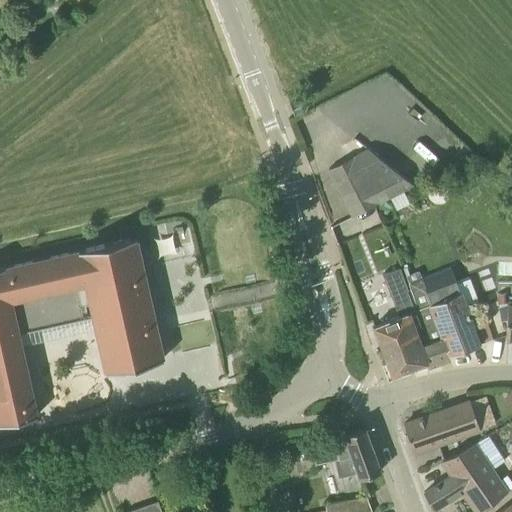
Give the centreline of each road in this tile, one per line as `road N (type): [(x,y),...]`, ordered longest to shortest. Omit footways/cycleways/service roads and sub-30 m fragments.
road 1 (unclassified): [(0,488),(265,420),(315,374)]
road 2 (tertiary): [(328,342),(323,270),(281,159)]
road 3 (tertiary): [(281,159),(288,219),(328,342)]
road 4 (tertiary): [(281,159),(222,0)]
road 5 (unclassified): [(370,400),(511,374)]
road 6 (tertiary): [(413,511),(370,400)]
